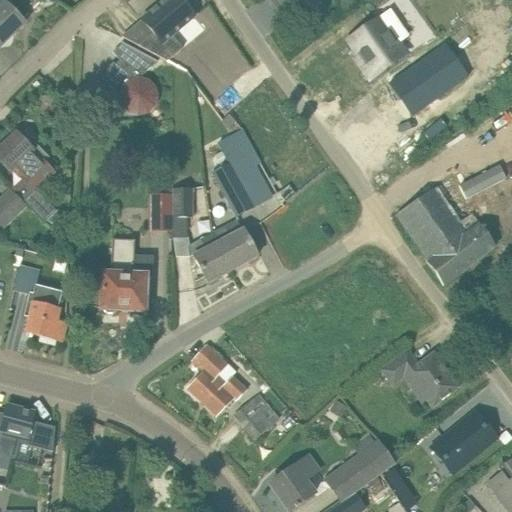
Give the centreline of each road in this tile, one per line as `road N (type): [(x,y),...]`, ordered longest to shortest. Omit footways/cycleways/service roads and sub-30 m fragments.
road 1 (residential): [(70,388),(149,361),(382,223)]
road 2 (residential): [(382,223),(225,0)]
road 3 (residential): [(241,511),(220,476),(175,437),(70,388)]
road 4 (residential): [(511,394),(382,223)]
road 5 (residential): [(0,99),(101,0)]
